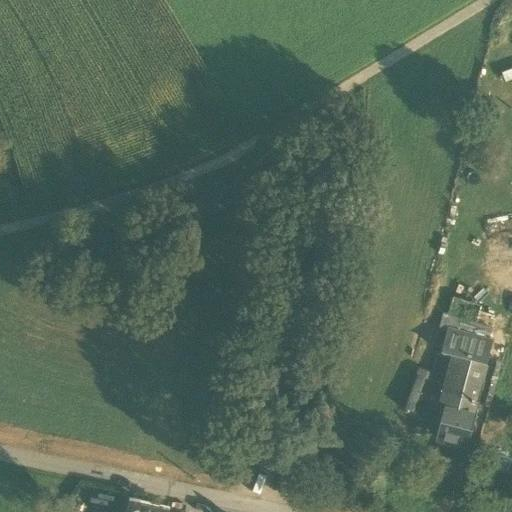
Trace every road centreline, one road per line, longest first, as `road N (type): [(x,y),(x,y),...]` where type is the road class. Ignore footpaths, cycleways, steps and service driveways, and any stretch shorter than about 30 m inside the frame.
road 1 (track): [(487,0),(221,162),(0,228)]
road 2 (unclassified): [(0,452),(272,511)]
